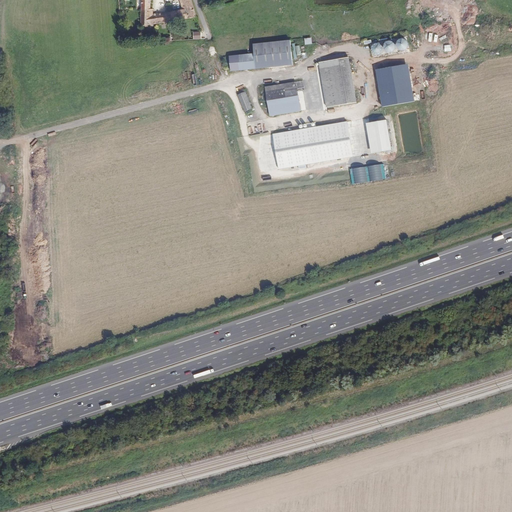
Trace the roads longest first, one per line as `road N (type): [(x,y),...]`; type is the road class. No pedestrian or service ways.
road 1 (motorway): [(511,240),(0,411)]
road 2 (motorway): [(0,433),(511,263)]
road 3 (track): [(226,77),(302,69),(319,55),(354,50),(367,63),(417,55),(448,60),(511,41)]
road 4 (track): [(29,138),(25,343)]
